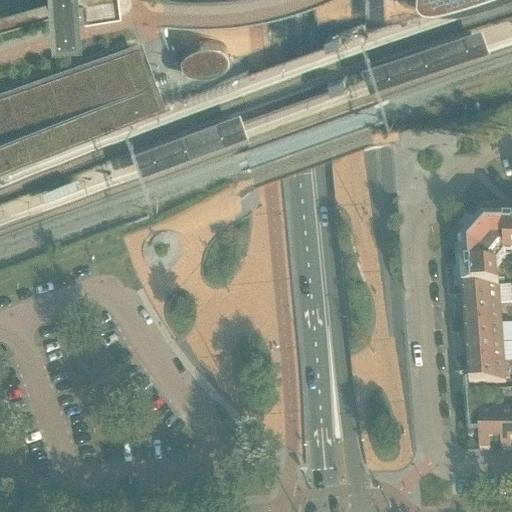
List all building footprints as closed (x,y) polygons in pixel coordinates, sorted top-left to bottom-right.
[(0,0),(0,31),(1,31),(28,24),(54,16),(50,1),(50,0),(0,0)] [(415,0),(416,2),(417,4),(419,5),(420,6),(422,7),(424,7),(424,10),(440,8),(443,8),(444,6),(464,0),(415,0)] [(0,93),(0,167),(166,109),(191,100),(190,96),(180,69),(181,69),(187,73),(190,74),(193,75),(196,76),(199,75),(203,74),(214,70),(219,67),(223,64),(226,59),(227,59),(227,58),(228,56),(228,54),(228,51),(227,49),(226,47),(225,45),(223,43),(222,42),(219,41),(212,40),(205,40),(198,41),(193,44),(189,47),(185,50),(181,55),(180,59),(180,60),(180,63),(180,65),(179,66),(168,34),(166,35),(145,42),(138,45),(0,93)] [(499,289),(497,269),(505,259),(511,259),(511,223),(505,223),(505,218),(483,218),(483,222),(475,231),(469,225),(462,234),(464,236),(468,240),(460,248),(460,250),(456,250),(457,272),(461,271),(462,278),(463,291),(499,289)] [(455,292),(454,279),(446,272),(448,292),(455,292)] [(463,291),(462,278),(454,279),(455,292),(463,291)] [(500,308),(499,289),(463,291),(455,292),(448,292),(448,299),(456,299),(458,297),(463,296),(463,299),(464,310),(500,308)] [(502,327),(500,308),(464,310),(465,322),(465,325),(461,325),(458,323),(450,324),(451,331),(502,327)] [(503,346),(502,327),(451,331),(451,337),(459,337),(461,335),(466,334),(466,337),(467,349),(503,346)] [(505,365),(503,346),(467,349),(468,360),(468,363),(464,363),(460,361),(453,362),(454,369),(505,365)] [(506,385),(505,365),(454,369),(454,376),(462,375),(464,373),(469,373),(469,375),(470,387),(506,385)] [(502,443),(502,412),(480,412),(480,452),(490,452),(490,443),(501,443),(502,443)] [(511,443),(511,412),(502,412),(502,443),(501,443),(501,452),(511,452),(511,443)]
